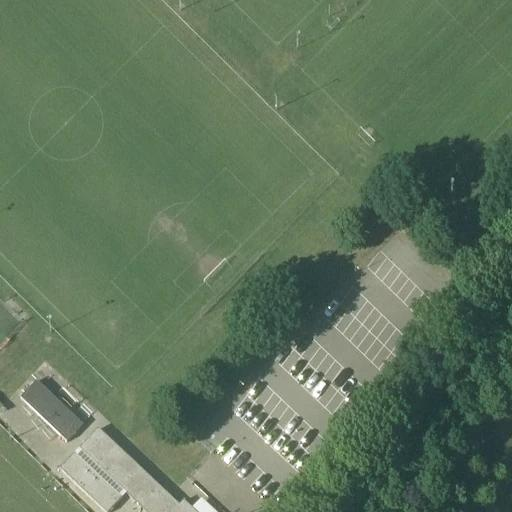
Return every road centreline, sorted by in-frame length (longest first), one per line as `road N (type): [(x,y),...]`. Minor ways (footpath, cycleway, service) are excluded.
road 1 (unclassified): [(304,511),(511,234)]
road 2 (unknown): [(511,228),(261,379),(225,413)]
